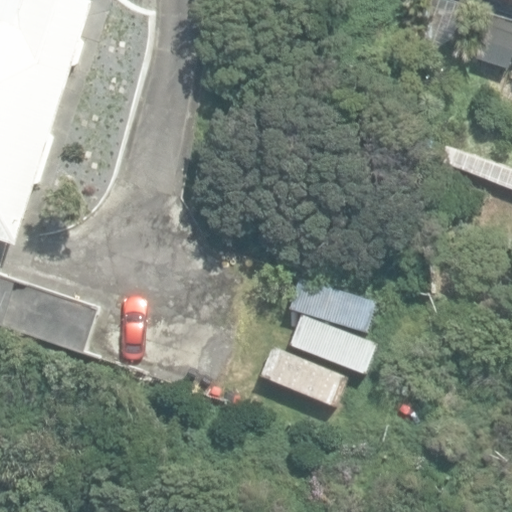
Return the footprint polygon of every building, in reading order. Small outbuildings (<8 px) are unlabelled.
[(0,0),(0,238),(20,245),(40,182),(45,184),(60,137),(56,136),(79,64),(83,65),(91,41),(88,41),(100,1),(96,0),(0,0)] [(442,0),(436,18),(467,28),(475,6),(457,0),(442,0)] [(292,22),(282,59),(387,88),(397,51),(292,22)] [(0,283),(0,322),(89,353),(104,307),(3,274),(0,283)] [(291,308),(370,332),(378,301),(300,278),(291,308)] [(399,336),(427,343),(436,300),(408,294),(399,336)] [(274,347),(264,375),(341,403),(351,375),(274,347)]
